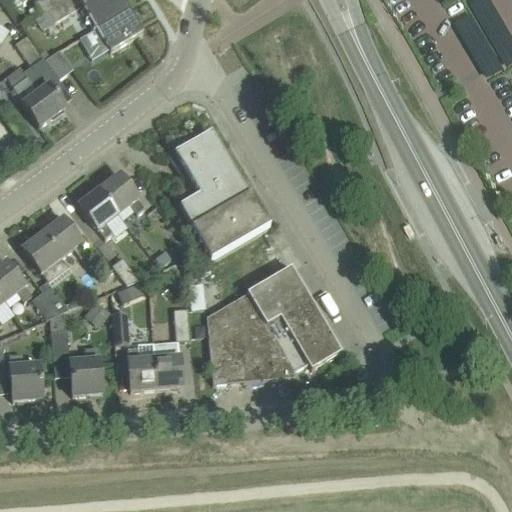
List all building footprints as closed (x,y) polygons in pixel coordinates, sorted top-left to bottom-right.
[(42,19),(48,15),(69,3),(67,0),(44,0),(34,7),(35,9),(42,19)] [(96,0),(82,9),(96,32),(129,13),(121,0),(96,0)] [(48,15),(55,26),(75,14),(69,3),(48,15)] [(28,13),(34,23),(42,19),(35,9),(28,13)] [(104,44),(111,56),(143,36),(129,13),(96,32),(93,34),(100,47),(104,44)] [(42,34),(55,26),(48,15),(42,19),(35,23),(42,34)] [(43,63),(26,40),(15,48),(32,71),(43,63)] [(39,58),(43,63),(44,65),(51,60),(46,54),(39,58)] [(60,84),(69,77),(56,57),(46,65),(60,84)] [(24,107),(22,108),(39,131),(65,112),(49,91),(58,85),(43,63),(32,71),(23,77),(19,72),(6,81),(24,107)] [(221,261),(268,234),(208,130),(163,155),(159,148),(141,162),(142,164),(143,164),(144,166),(143,167),(155,187),(173,177),(221,261)] [(120,179),(99,194),(118,218),(130,208),(137,218),(145,212),(120,179)] [(79,211),(85,218),(97,234),(98,233),(106,243),(113,237),(106,227),(118,218),(99,194),(79,211)] [(63,222),(43,238),(62,261),(73,252),(81,262),(88,256),(81,246),(63,222)] [(22,254),(28,262),(40,278),(41,277),(49,286),(69,271),(62,261),(43,238),(22,254)] [(161,270),(171,262),(165,255),(155,262),(161,270)] [(112,270),(127,290),(139,284),(122,262),(112,270)] [(0,271),(0,299),(5,305),(17,296),(24,305),(32,299),(24,290),(25,290),(6,266),(0,271)] [(290,273),(281,279),(207,322),(212,389),(234,388),(231,351),(308,306),(309,305),(308,304),(308,305),(290,275),(291,275),(290,273)] [(39,292),(43,297),(60,318),(69,313),(47,286),(39,292)] [(126,294),(119,298),(123,307),(130,304),(126,294)] [(33,305),(47,324),(60,318),(43,297),(33,305)] [(99,332),(110,318),(95,306),(84,321),(99,332)] [(339,357),(308,306),(231,351),(234,388),(295,383),(294,376),(308,368),(311,374),(339,357)] [(189,345),(187,312),(174,313),(176,346),(179,346),(189,345)] [(112,318),(115,351),(128,350),(126,317),(112,318)] [(70,359),(68,335),(51,337),(53,361),(70,359)] [(180,362),(179,346),(176,346),(153,348),(156,384),(156,394),(183,392),(180,362)] [(156,384),(153,348),(139,349),(139,353),(127,354),(128,366),(130,396),(156,394),(156,384)] [(85,365),(69,366),(72,401),(102,398),(99,364),(98,364),(98,352),(84,353),(85,365)] [(11,371),(9,372),(12,406),(42,403),(39,369),(24,370),(23,359),(10,360),(11,371)]
